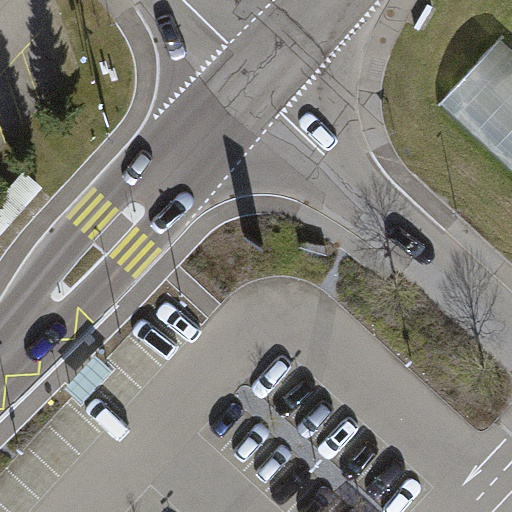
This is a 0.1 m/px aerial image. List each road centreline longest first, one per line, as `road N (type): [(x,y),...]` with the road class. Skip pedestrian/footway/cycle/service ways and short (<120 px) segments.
road 1 (secondary): [(255,78),(0,362)]
road 2 (residential): [(511,330),(255,78)]
